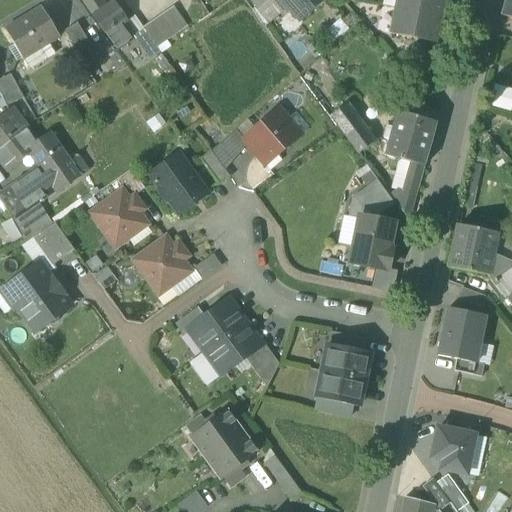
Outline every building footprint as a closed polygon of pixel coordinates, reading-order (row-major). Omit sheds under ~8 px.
[(80,0),(116,50),(128,41),(118,27),(123,23),(125,22),(112,3),(106,7),(100,0),(80,0)] [(243,0),(252,11),(265,0),(243,0)] [(284,13),(274,0),(265,0),(252,11),(264,27),(284,13)] [(283,0),(298,17),(310,6),(307,1),(308,0),(283,0)] [(325,0),(308,0),(307,1),(310,6),(298,17),(302,21),(325,0)] [(396,9),(397,0),(383,0),(382,6),(396,9)] [(397,0),(396,9),(439,18),(442,1),(438,0),(397,0)] [(511,0),(505,0),(501,16),(511,19),(511,0)] [(173,7),(143,28),(144,30),(157,48),(187,27),(173,7)] [(435,35),(439,18),(396,9),(391,34),(428,42),(430,33),(435,35)] [(5,32),(21,59),(58,37),(41,10),(5,32)] [(123,23),(133,38),(144,30),(143,28),(134,16),(125,22),(123,23)] [(320,36),(331,48),(350,31),(340,19),(320,36)] [(65,32),(80,56),(92,49),(77,25),(65,32)] [(157,48),(144,30),(133,38),(146,56),(157,48)] [(409,70),(419,83),(438,68),(428,55),(409,70)] [(0,95),(5,106),(22,98),(9,75),(0,79),(0,95)] [(511,107),(511,90),(494,85),(487,106),(510,113),(511,107)] [(338,128),(358,155),(374,143),(346,105),(330,117),(338,128)] [(0,119),(0,145),(3,143),(4,144),(11,139),(11,138),(25,127),(12,109),(0,119)] [(247,145),(265,166),(296,139),(301,135),(288,120),(279,109),(244,139),(242,140),(247,145)] [(400,161),(411,164),(424,168),(436,124),(397,113),(385,157),(400,161)] [(158,114),(145,123),(152,134),(165,125),(158,114)] [(36,144),(25,127),(11,138),(11,139),(4,144),(3,143),(0,145),(0,163),(7,172),(31,151),(41,165),(43,168),(40,170),(55,191),(57,193),(79,177),(69,162),(50,134),(36,144)] [(219,145),(210,152),(224,171),(247,145),(242,140),(244,139),(235,131),(219,145)] [(229,178),(224,171),(210,152),(210,153),(200,161),(219,185),(229,178)] [(77,156),(69,162),(79,177),(86,172),(87,170),(77,156)] [(170,201),(179,214),(205,195),(177,156),(164,166),(167,171),(155,180),(160,188),(160,193),(165,200),(170,201)] [(391,189),(397,191),(403,193),(411,164),(400,161),(391,189)] [(415,198),(424,168),(411,164),(403,193),(403,194),(415,198)] [(36,182),(46,197),(55,191),(40,170),(43,168),(41,165),(0,193),(0,195),(18,183),(20,186),(36,182)] [(378,215),(394,205),(389,198),(377,181),(352,199),(348,217),(359,220),(359,218),(377,221),(378,215)] [(0,199),(11,219),(12,221),(19,216),(46,197),(36,182),(20,186),(18,183),(0,195),(0,199)] [(397,191),(389,198),(394,205),(396,204),(409,221),(415,198),(403,194),(403,193),(397,191)] [(92,215),(115,247),(128,238),(126,236),(143,223),(136,214),(128,203),(121,193),(92,215)] [(134,199),(128,203),(136,214),(142,210),(134,199)] [(21,238),(25,244),(32,239),(19,216),(12,221),(21,238)] [(353,247),(359,220),(348,217),(343,216),(338,243),(353,247)] [(375,268),(387,271),(391,250),(388,249),(393,225),(377,221),(359,218),(359,220),(353,247),(351,256),(368,260),(366,267),(375,268)] [(12,221),(11,219),(0,224),(0,225),(11,244),(21,238),(12,221)] [(145,225),(143,223),(126,236),(128,238),(145,225)] [(33,238),(53,266),(74,251),(55,224),(33,238)] [(152,235),(145,225),(128,238),(135,248),(152,235)] [(506,300),(511,307),(511,264),(511,265),(492,256),(496,234),(458,226),(449,268),(487,276),(506,300)] [(32,239),(25,244),(21,246),(36,267),(39,264),(45,272),(53,266),(33,238),(32,239)] [(135,262),(159,294),(170,286),(171,285),(170,283),(187,270),(180,261),(172,250),(165,240),(135,262)] [(177,246),(172,250),(180,261),(186,257),(177,246)] [(213,255),(194,268),(203,281),(222,267),(213,255)] [(96,256),(85,263),(92,273),(103,266),(96,256)] [(350,263),(366,267),(368,260),(351,256),(350,263)] [(16,307),(34,332),(46,324),(52,325),(57,322),(58,315),(70,307),(63,297),(64,290),(57,281),(51,280),(45,272),(39,264),(36,267),(6,289),(18,305),(16,307)] [(107,268),(94,277),(103,290),(117,281),(107,268)] [(170,286),(179,298),(203,281),(194,268),(188,272),(171,285),(170,286)] [(371,288),(393,292),(397,273),(387,271),(375,268),(371,288)] [(188,272),(187,270),(170,283),(171,285),(188,272)] [(462,288),(458,299),(480,308),(485,296),(462,288)] [(18,305),(6,289),(0,293),(0,309),(4,315),(16,307),(18,305)] [(189,331),(205,352),(244,324),(227,301),(205,318),(189,330),(189,331)] [(175,325),(183,335),(189,331),(189,330),(205,318),(198,308),(175,325)] [(475,364),(485,317),(447,309),(437,356),(456,360),(475,364)] [(260,346),(244,324),(205,352),(222,375),(244,358),(261,347),(260,346)] [(327,345),(363,353),(365,340),(330,332),(327,345)] [(244,358),(267,389),(279,365),(263,343),(260,346),(261,347),(244,358)] [(327,345),(322,372),(363,381),(369,354),(363,353),(327,345)] [(475,364),(456,360),(454,372),(481,378),(483,366),(475,364)] [(358,407),(363,381),(322,372),(316,399),(352,406),(358,407)] [(314,411),(349,419),(352,406),(316,399),(314,411)] [(190,438),(221,480),(223,479),(238,468),(247,461),(257,454),(226,411),(216,419),(207,425),(192,436),(190,438)] [(185,427),(192,436),(207,425),(204,421),(200,415),(185,427)] [(213,415),(204,421),(207,425),(216,419),(213,415)] [(440,470),(466,475),(474,436),(437,428),(431,458),(442,461),(440,470)] [(486,439),(474,436),(466,475),(478,478),(486,439)] [(263,463),(291,501),(301,493),(270,450),(269,451),(263,463)] [(250,465),(247,461),(238,468),(240,471),(250,465)] [(223,479),(230,488),(245,477),(241,471),(240,471),(238,468),(223,479)] [(447,476),(436,484),(456,511),(468,504),(447,476)] [(432,510),(438,511),(439,511),(450,504),(432,480),(422,487),(429,498),(427,504),(433,505),(432,510)] [(194,491),(180,504),(188,511),(200,511),(208,505),(194,491)] [(401,511),(431,511),(432,510),(433,505),(427,504),(404,498),(401,511)]
